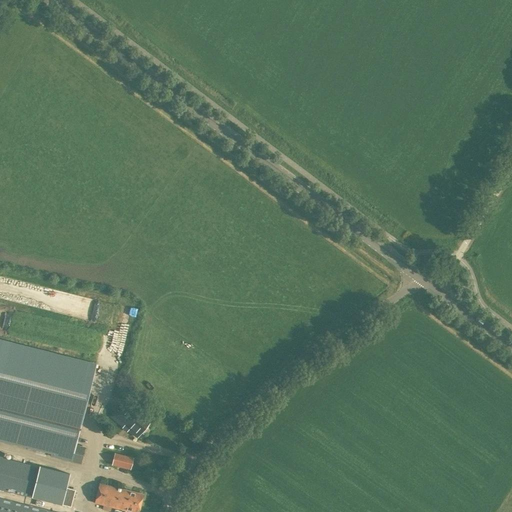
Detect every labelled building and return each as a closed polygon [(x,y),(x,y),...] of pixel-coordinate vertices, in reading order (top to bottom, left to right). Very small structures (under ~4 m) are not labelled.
[(110,324),(115,304),(96,300),(93,310),(99,311),(97,321),(103,322),(103,323),(110,324)] [(75,445),(82,419),(96,363),(0,339),(0,440),(51,454),(51,456),(81,464),(85,447),(75,445)] [(137,437),(152,419),(126,398),(111,417),(137,437)] [(0,490),(32,498),(40,468),(2,458),(3,453),(0,452),(0,490)] [(130,470),(133,457),(115,453),(111,465),(130,470)] [(129,511),(138,511),(143,495),(99,484),(94,503),(129,511)] [(0,511),(55,511),(0,498),(0,511)]
